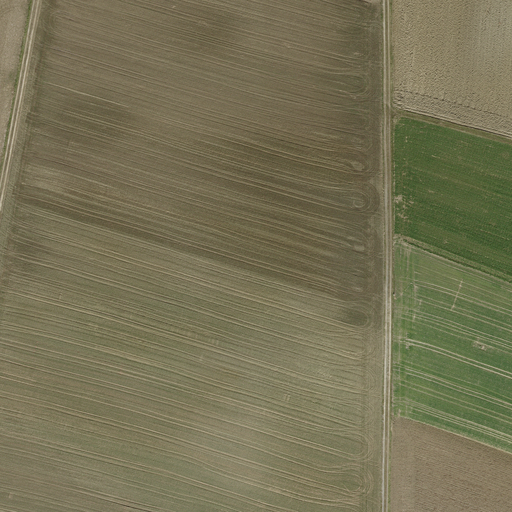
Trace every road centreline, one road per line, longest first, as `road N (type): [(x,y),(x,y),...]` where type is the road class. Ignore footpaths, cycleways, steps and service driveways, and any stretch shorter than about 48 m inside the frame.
road 1 (track): [(386,511),(386,0)]
road 2 (track): [(31,0),(0,182)]
road 3 (track): [(388,110),(511,140)]
